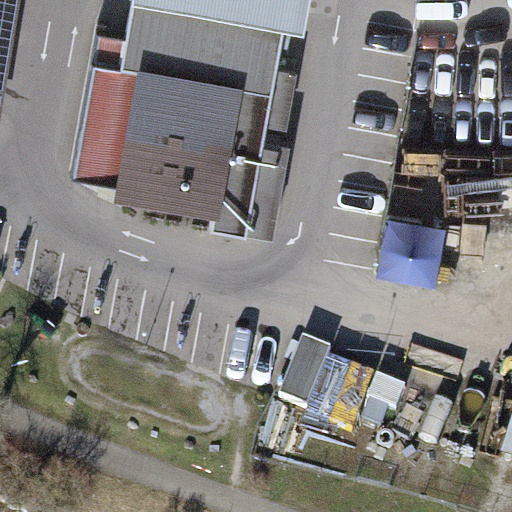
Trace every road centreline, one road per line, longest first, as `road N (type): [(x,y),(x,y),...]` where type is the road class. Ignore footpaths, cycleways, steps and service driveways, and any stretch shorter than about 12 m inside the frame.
road 1 (track): [(0,409),(267,511)]
road 2 (unknown): [(271,271),(350,296),(443,288),(511,242)]
